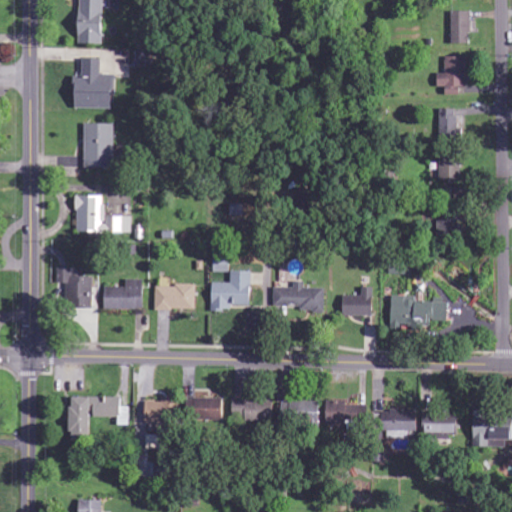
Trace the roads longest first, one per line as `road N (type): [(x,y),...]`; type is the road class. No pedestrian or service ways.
road 1 (tertiary): [(30,511),(30,0)]
road 2 (tertiary): [(511,365),(30,357)]
road 3 (residential): [(503,365),(501,0)]
